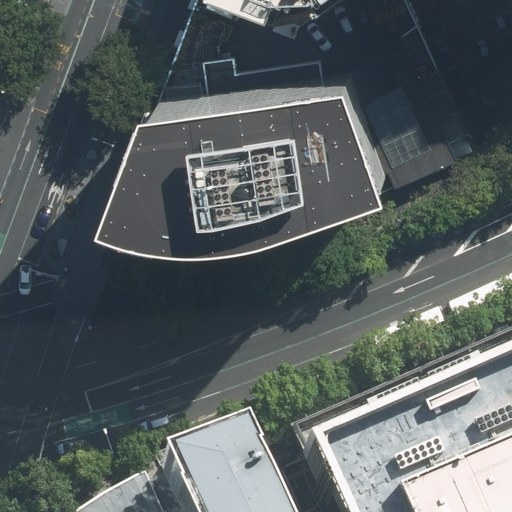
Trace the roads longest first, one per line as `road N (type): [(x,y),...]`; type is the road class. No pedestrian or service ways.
road 1 (secondary): [(0,413),(258,333),(511,231)]
road 2 (tertiary): [(0,267),(98,0)]
